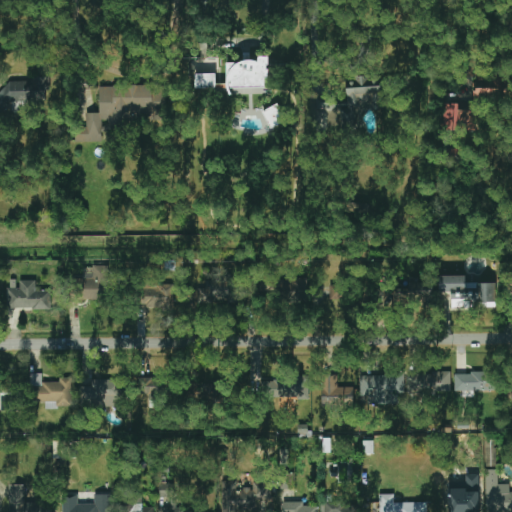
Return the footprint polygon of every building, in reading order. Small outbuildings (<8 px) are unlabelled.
[(227,62),(227,94),(266,93),(265,79),(269,79),(269,56),(259,57),(259,61),(227,62)] [(509,75),(474,73),(473,96),(508,98),(509,75)] [(216,74),(195,74),(195,89),(216,89),(216,74)] [(38,100),(37,81),(9,82),(9,101),(38,100)] [(167,86),(99,85),(99,113),(85,113),(85,119),(76,119),(75,142),(102,142),(102,129),(130,130),(130,112),(167,113),(167,86)] [(475,105),(441,103),(440,129),(474,131),(475,105)] [(270,128),(287,121),(281,104),(263,110),(270,128)] [(111,266),(86,265),(85,299),(109,300),(111,266)] [(495,283),(465,283),(465,275),(440,275),(440,290),(452,290),(452,309),(496,309),(495,283)] [(241,301),(241,277),(203,278),(203,302),(241,301)] [(306,279),(285,279),(285,296),(307,296),(306,279)] [(36,281),(19,281),(20,291),(8,291),(8,309),(51,308),(50,290),(36,291),(36,281)] [(261,295),(261,289),(266,289),(266,298),(281,297),(280,281),(264,282),(264,281),(254,281),(254,289),(253,289),(253,295),(261,295)] [(432,281),(397,282),(398,301),(433,299),(432,281)] [(144,283),(143,308),(173,309),(174,284),(144,283)] [(329,299),(347,301),(349,288),(330,286),(329,299)] [(408,393),(451,392),(450,372),(407,373),(408,393)] [(455,372),(454,390),(497,391),(497,373),(455,372)] [(41,374),(31,374),(31,386),(41,386),(41,374)] [(322,405),(354,406),(355,388),(337,387),(338,374),(322,374),(322,405)] [(404,374),(361,374),(361,403),(398,403),(398,394),(404,394),(404,374)] [(71,378),(60,378),(60,382),(42,382),(43,408),(72,408),(71,378)] [(141,395),(148,395),(148,401),(169,401),(169,380),(141,379),(141,395)] [(80,406),(120,407),(121,380),(92,380),(91,387),(80,386),(80,406)] [(306,397),(306,380),(266,380),(266,397),(306,397)] [(224,386),(190,384),(189,401),(224,402),(224,386)] [(485,470),(486,511),(511,511),(511,492),(510,492),(510,484),(498,484),(497,470),(485,470)] [(221,511),(255,511),(256,500),(270,500),(270,483),(252,483),(252,489),(236,489),(236,481),(221,481),(221,511)] [(200,511),(177,511),(176,484),(159,484),(159,498),(170,498),(170,508),(163,508),(163,511),(200,511)] [(480,505),(479,484),(446,484),(446,505),(480,505)] [(25,485),(9,485),(9,511),(47,511),(48,504),(26,504),(25,485)] [(63,511),(111,511),(111,495),(95,494),(94,504),(78,504),(78,494),(64,494),(63,511)] [(394,502),(394,495),(379,495),(378,511),(427,511),(427,502),(394,502)] [(317,511),(317,506),(304,506),(304,502),(283,502),(283,511),(317,511)] [(358,511),(358,502),(320,503),(320,511),(358,511)]
